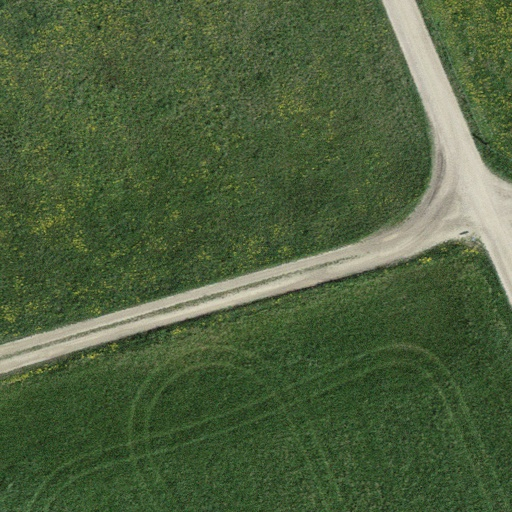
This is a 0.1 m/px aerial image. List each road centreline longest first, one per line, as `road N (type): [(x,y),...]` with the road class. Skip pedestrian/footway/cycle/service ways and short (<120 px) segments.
road 1 (track): [(511,208),(0,356)]
road 2 (track): [(511,279),(394,0)]
